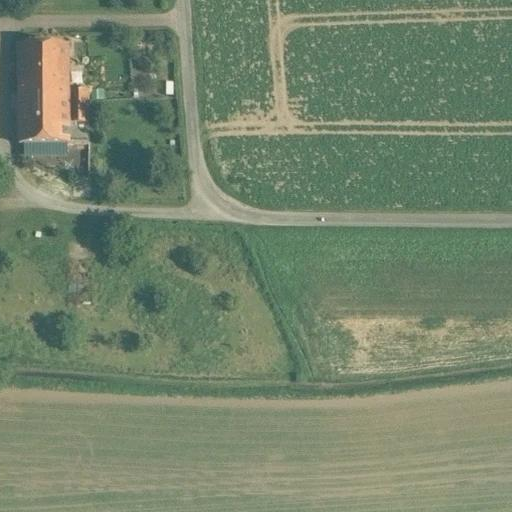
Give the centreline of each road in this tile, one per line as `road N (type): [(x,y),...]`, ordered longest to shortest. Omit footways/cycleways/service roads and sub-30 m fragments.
road 1 (unclassified): [(217,210),(261,221),(511,218)]
road 2 (track): [(0,208),(217,210)]
road 3 (track): [(186,0),(194,148),(217,210)]
road 4 (track): [(188,21),(0,24)]
road 5 (track): [(3,208),(3,24)]
